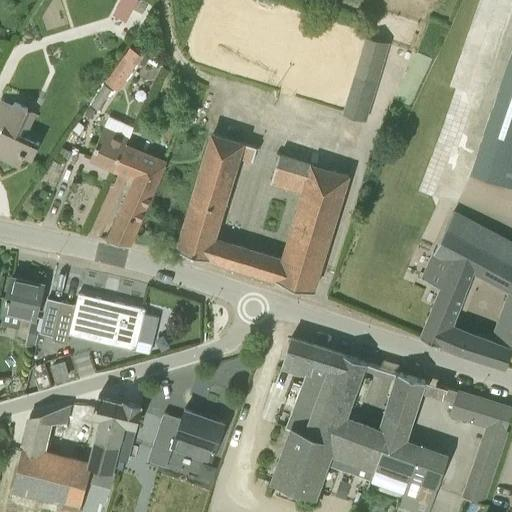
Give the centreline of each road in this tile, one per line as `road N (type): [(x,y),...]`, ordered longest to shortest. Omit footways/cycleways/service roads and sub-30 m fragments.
road 1 (tertiary): [(0,411),(224,346),(258,299)]
road 2 (tertiary): [(258,299),(125,257),(0,230)]
road 3 (tertiary): [(511,380),(258,299)]
